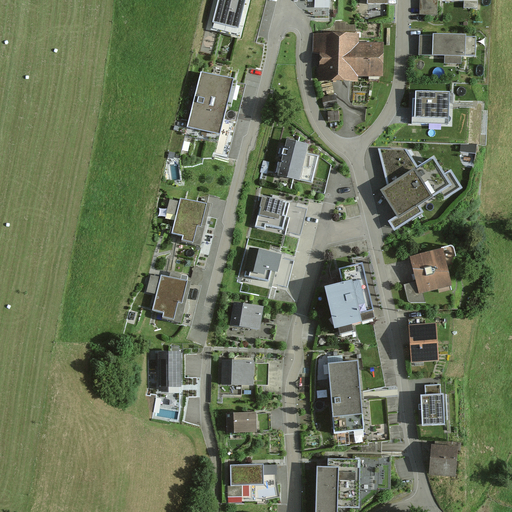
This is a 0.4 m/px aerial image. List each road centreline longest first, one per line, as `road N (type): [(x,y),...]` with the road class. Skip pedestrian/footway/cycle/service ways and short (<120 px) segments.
road 1 (residential): [(353,146),(333,140),(315,111),(305,29),(294,18),(278,24),(201,339)]
road 2 (residential): [(371,222),(329,233),(319,246),(290,384),(292,511)]
road 3 (residential): [(426,503),(371,222)]
road 4 (residential): [(404,0),(394,100),(353,146)]
road 5 (residential): [(214,511),(207,351)]
